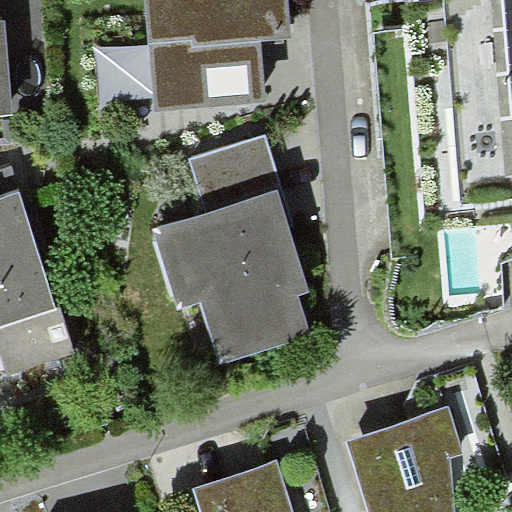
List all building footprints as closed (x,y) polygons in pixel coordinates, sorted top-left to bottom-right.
[(280,0),(151,0),(160,96),(257,88),(252,28),(282,26),(280,0)] [(511,0),(430,0),(410,1),(412,26),(382,28),(395,224),(511,216),(511,0)] [(286,229),(256,140),(182,166),(201,223),(146,242),(170,312),(186,306),(208,369),(296,338),(285,304),(299,299),(276,232),(286,229)] [(69,355),(19,194),(0,199),(0,361),(4,375),(69,355)] [(443,511),(440,464),(456,459),(442,416),(338,449),(358,511),(443,511)] [(279,511),(266,470),(186,496),(191,511),(279,511)]
